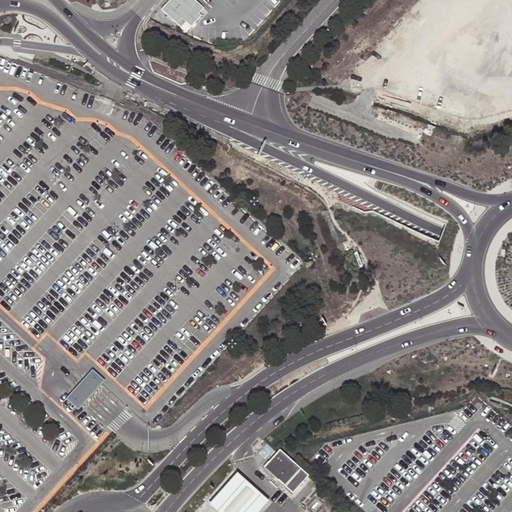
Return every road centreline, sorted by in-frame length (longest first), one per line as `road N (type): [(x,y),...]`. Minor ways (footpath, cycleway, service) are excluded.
road 1 (unclassified): [(471,275),(447,296),(266,377),(138,499),(121,506)]
road 2 (unclassified): [(165,511),(239,435),(306,385),(401,342),(494,325)]
road 3 (primary): [(204,107),(221,127),(443,229),(511,246)]
road 4 (unclassified): [(0,2),(32,6),(94,58),(135,76)]
road 5 (unclassified): [(247,123),(283,53),(333,0)]
road 6 (unclassified): [(247,123),(388,172)]
road 7 (unclassified): [(511,202),(388,172)]
road 8 (unclassified): [(388,172),(460,215),(474,250)]
